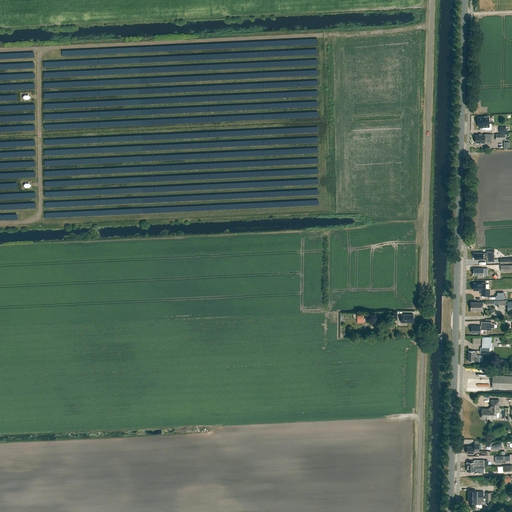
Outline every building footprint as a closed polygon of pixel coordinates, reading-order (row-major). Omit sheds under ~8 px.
[(478,127),(482,127),(482,130),(492,130),(491,123),(489,123),(489,117),(488,117),(488,116),(484,116),(484,117),(480,117),(478,117),(478,120),(478,127)] [(491,142),(491,134),(484,134),(484,135),(476,135),(475,143),(485,143),(485,141),(491,142)] [(494,255),(493,251),(486,251),(486,253),(483,253),(474,253),(475,259),(483,259),(483,258),(486,257),(486,261),(494,261),(494,259),(496,259),(496,255),(494,255)] [(473,289),(473,290),(482,290),(481,295),(489,295),(490,290),(485,290),(485,283),(473,283),(473,286),(473,287),(473,289)] [(483,311),(483,302),(471,302),(470,310),(476,311),(483,311)] [(413,323),(413,315),(401,314),(401,322),(413,323)] [(481,322),(480,326),(472,326),(472,332),(480,332),(480,329),(486,329),(486,330),(491,330),(491,328),(494,328),(494,323),(491,323),(491,322),(481,322)] [(487,353),(487,350),(491,350),(492,337),(482,337),(482,347),(480,347),(480,353),(487,353)] [(479,361),(479,354),(477,354),(477,351),(469,351),(468,361),(479,361)] [(511,375),(505,375),(493,375),(493,388),(511,388),(511,375)] [(498,411),(499,400),(491,400),(491,407),(489,409),(482,409),(482,418),(495,418),(495,411),(498,411)] [(479,450),(479,444),(474,444),(474,446),(467,446),(467,453),(474,453),(474,450),(479,450)]
